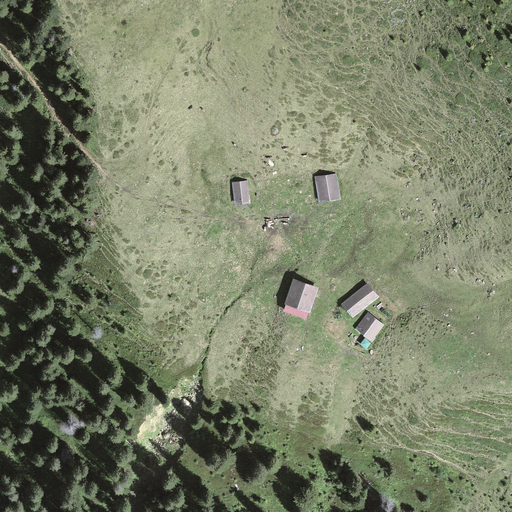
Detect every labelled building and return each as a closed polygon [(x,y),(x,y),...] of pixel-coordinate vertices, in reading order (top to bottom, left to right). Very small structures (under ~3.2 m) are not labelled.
[(337,172),(315,175),(318,202),(340,199),(337,172)] [(246,178),(231,181),(234,203),(250,201),(246,178)] [(319,286),(293,278),(283,306),(310,315),(319,286)] [(367,279),(339,302),(351,316),(379,294),(367,279)] [(384,321),(367,310),(355,328),(372,339),(384,321)]
